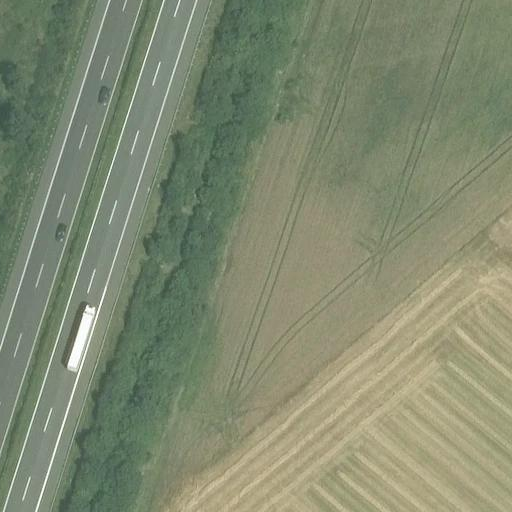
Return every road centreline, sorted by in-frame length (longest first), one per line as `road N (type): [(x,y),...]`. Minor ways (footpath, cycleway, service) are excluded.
road 1 (motorway): [(25,511),(186,0)]
road 2 (motorway): [(133,0),(0,421)]
